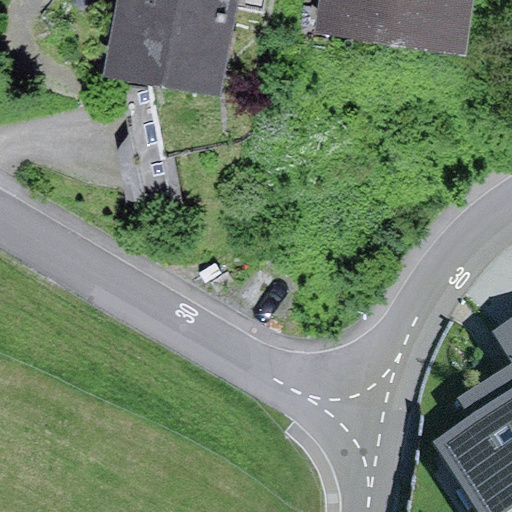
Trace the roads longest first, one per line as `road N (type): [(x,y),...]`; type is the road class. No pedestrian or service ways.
road 1 (residential): [(375,413),(259,371),(0,218)]
road 2 (residential): [(375,413),(386,353),(431,269),(511,203)]
